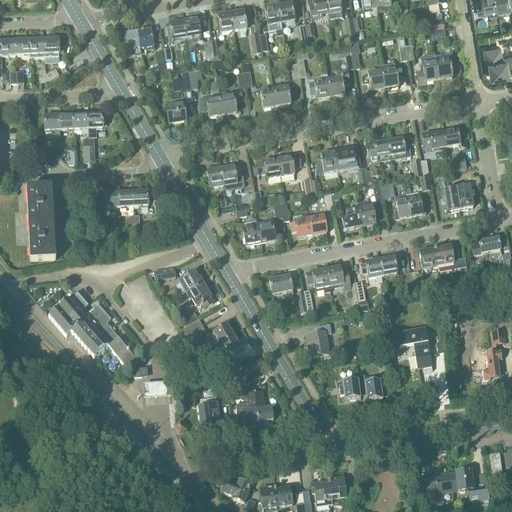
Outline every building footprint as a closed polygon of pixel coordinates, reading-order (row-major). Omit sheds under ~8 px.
[(378,17),(377,12),(375,0),(360,0),(363,14),(371,13),(372,18),(378,17)] [(389,0),(375,0),(377,12),(391,9),(389,0)] [(498,12),(496,0),(483,0),(485,7),(485,10),(486,12),(486,15),(490,14),(490,17),(491,17),(499,16),(498,12)] [(511,0),(496,0),(498,12),(499,16),(511,13),(511,12),(511,6),(511,5),(511,0)] [(339,1),(326,3),(329,22),(329,23),(342,21),(341,16),(339,1)] [(314,2),(308,3),(311,23),(322,21),(322,23),(329,22),(326,3),(314,5),(314,2)] [(287,8),(279,9),(281,26),(288,25),(288,29),(295,28),(292,6),(291,6),(291,8),(287,9),(287,8)] [(478,16),(486,15),(486,12),(485,10),(485,7),(477,8),(478,16)] [(281,26),(279,9),(278,9),(278,8),(278,11),(274,11),(274,10),(265,11),(264,11),(266,23),(262,24),(264,35),(276,33),(282,32),(281,26)] [(406,25),(407,28),(410,27),(409,24),(412,24),(410,12),(404,13),(406,25)] [(231,16),(234,33),(247,31),(244,14),(231,16)] [(402,14),(396,15),(400,38),(407,37),(405,25),(404,25),(402,14)] [(221,35),(234,33),(231,16),(218,19),(221,35)] [(349,48),(356,47),(356,46),(352,21),(344,23),(348,48),(349,48)] [(360,21),(353,22),(355,33),(362,32),(360,21)] [(197,22),(184,24),(186,40),(187,44),(200,42),(204,41),(201,23),(197,24),(197,22)] [(170,29),(166,29),(169,46),(173,45),(173,43),(180,41),(181,45),(187,44),(186,40),(184,24),(170,27),(170,29)] [(432,33),(444,31),(443,24),(431,26),(432,33)] [(306,28),(308,40),(314,39),(312,27),(306,28)] [(309,52),(305,28),(299,29),(302,53),(309,52)] [(141,34),(137,34),(141,57),(146,57),(145,50),(153,49),(152,41),(154,41),(153,33),(151,33),(151,32),(143,34),(143,33),(140,33),(141,34)] [(432,41),(445,39),(444,32),(431,34),(432,41)] [(141,57),(137,34),(125,36),(124,44),(127,45),(128,54),(129,54),(130,59),(141,57)] [(260,55),(257,37),(251,38),(254,57),(260,55)] [(265,37),(259,38),(261,54),(268,53),(265,37)] [(58,41),(44,42),(45,60),(59,59),(58,55),(59,55),(58,41)] [(16,58),(30,57),(30,42),(15,43),(16,58)] [(30,61),(45,60),(44,42),(30,42),(30,57),(30,61)] [(1,58),(16,58),(15,43),(1,44),(1,58)] [(218,43),(212,44),(215,63),(221,62),(218,43)] [(213,60),(210,44),(204,45),(207,61),(213,60)] [(356,47),(349,48),(351,57),(357,56),(358,57),(360,56),(358,46),(356,46),(356,47)] [(405,49),(407,63),(414,62),(411,48),(405,49)] [(492,69),(493,78),(510,76),(510,74),(511,73),(511,56),(502,58),(500,48),(484,50),(488,70),(492,69)] [(401,64),(407,63),(405,49),(398,50),(401,64)] [(163,51),(165,62),(165,63),(172,62),(170,50),(163,51)] [(436,64),(439,82),(452,80),(451,73),(455,73),(452,55),(443,57),(444,63),(436,64)] [(358,57),(357,56),(351,57),(354,72),(360,71),(358,57)] [(347,73),(354,72),(351,57),(344,58),(347,72),(347,73)] [(426,85),(439,82),(436,64),(435,59),(429,60),(430,65),(422,67),(423,74),(417,75),(420,88),(426,87),(426,85)] [(157,64),(158,71),(159,78),(168,77),(165,63),(165,62),(157,64)] [(297,66),(299,81),(306,80),(303,62),(296,63),(297,66)] [(293,82),(299,81),(297,66),(291,67),(293,82)] [(382,74),(385,91),(398,89),(395,71),(394,66),(381,68),(382,74)] [(146,80),(159,78),(158,71),(145,74),(146,80)] [(55,72),(46,77),(46,85),(59,78),(55,72)] [(337,81),(328,83),(331,101),(344,98),(343,88),(350,87),(347,73),(347,72),(336,74),(337,81)] [(188,74),(191,92),(198,91),(195,73),(188,74)] [(185,93),(191,92),(188,74),(182,75),(185,93)] [(371,94),(385,91),(382,74),(368,76),(371,94)] [(250,75),(244,76),(246,90),(252,89),(250,75)] [(240,91),(246,90),(244,76),(237,77),(240,91)] [(317,103),(331,101),(328,83),(327,78),(321,79),(321,84),(308,86),(310,99),(316,98),(317,103)] [(288,89),(274,91),(277,109),(291,107),(288,89)] [(263,112),(277,109),(274,91),(260,94),(263,112)] [(220,95),(224,118),(237,116),(235,106),(242,105),(241,94),(233,95),(233,98),(227,99),(226,94),(220,95)] [(209,121),(224,118),(220,95),(213,97),(214,101),(208,103),(207,100),(200,101),(202,114),(208,113),(209,121)] [(184,110),(185,110),(184,101),(172,102),(172,109),(167,109),(170,127),(186,125),(184,110)] [(82,137),(88,137),(88,117),(80,117),(80,115),(74,115),(74,117),(74,132),(82,132),(82,137)] [(88,137),(88,141),(89,149),(94,149),(94,140),(95,140),(95,131),(103,131),(102,116),(88,117),(88,137)] [(60,133),(74,132),(74,117),(59,118),(60,133)] [(54,133),(55,142),(60,142),(60,133),(59,118),(44,119),(45,133),(54,133)] [(457,132),(443,134),(446,149),(458,147),(459,151),(466,150),(464,137),(458,138),(457,132)] [(443,134),(420,138),(423,153),(446,149),(443,134)] [(395,142),(388,143),(391,163),(410,159),(408,148),(403,148),(402,141),(401,141),(401,139),(395,140),(395,142)] [(380,164),(391,163),(388,143),(373,146),(367,148),(366,146),(369,163),(371,163),(372,168),(370,169),(370,173),(371,173),(372,179),(378,178),(377,170),(376,170),(375,168),(380,167),(380,164)] [(347,152),(334,154),(337,174),(350,172),(347,152)] [(337,174),(334,154),(320,157),(321,162),(319,163),(318,163),(317,163),(317,164),(317,165),(315,176),(316,177),(324,176),(324,177),(337,174)] [(281,162),(278,163),(281,179),(294,177),(293,168),(301,167),(299,157),(290,158),(291,159),(290,159),(290,160),(281,161),(281,162)] [(267,182),(281,179),(278,163),(274,164),(274,163),(265,164),(264,164),(264,165),(260,166),(260,168),(257,169),(258,177),(266,176),(267,182)] [(420,164),(422,180),(429,179),(426,163),(420,164)] [(414,181),(422,180),(419,164),(411,165),(414,181)] [(450,175),(466,172),(465,166),(449,169),(450,175)] [(221,172),(223,189),(224,192),(243,189),(242,180),(236,181),(234,168),(233,169),(225,171),(225,172),(221,172)] [(210,191),(223,189),(221,172),(216,173),(216,172),(214,172),(213,169),(206,170),(207,173),(210,191)] [(371,173),(370,173),(365,174),(368,190),(374,189),(372,179),(371,173)] [(359,175),(361,191),(368,190),(365,174),(359,175)] [(428,179),(420,180),(422,194),(431,193),(428,179)] [(307,201),(313,200),(310,181),(303,183),(307,201)] [(317,183),(311,184),(313,199),(320,198),(317,183)] [(382,201),(390,200),(387,186),(379,188),(382,201)] [(383,208),(382,201),(379,188),(373,190),(377,209),(383,208)] [(469,190),(456,192),(460,213),(472,211),(471,200),(473,200),(472,196),(470,196),(469,190)] [(51,191),(27,192),(30,264),(55,262),(51,191)] [(133,195),(134,209),(148,209),(148,204),(154,204),(154,192),(146,192),(146,194),(133,195)] [(447,215),(460,213),(456,192),(443,194),(444,201),(442,201),(443,205),(445,205),(447,215)] [(253,195),(256,210),(262,209),(260,194),(253,195)] [(105,210),(119,210),(119,195),(104,196),(104,202),(90,202),(91,216),(105,216),(105,210)] [(119,210),(134,209),(133,195),(119,195),(119,210)] [(249,211),(256,210),(253,195),(247,196),(249,211)] [(331,196),(333,211),(340,210),(337,195),(331,196)] [(416,195),(407,197),(411,219),(422,217),(425,216),(423,208),(422,202),(419,202),(418,195),(416,195)] [(326,212),(333,211),(331,196),(324,197),(326,212)] [(396,222),(411,219),(407,197),(395,199),(397,213),(394,213),(396,222)] [(222,216),(233,214),(232,208),(227,209),(226,203),(220,204),(222,216)] [(357,205),(358,210),(361,227),(375,224),(372,208),(369,208),(368,203),(357,205)] [(286,205),(280,206),(282,220),(283,224),(290,223),(286,205)] [(282,220),(280,206),(273,207),(276,221),(282,220)] [(353,228),(361,227),(358,210),(345,213),(346,220),(342,221),(344,232),(354,231),(353,228)] [(237,220),(247,219),(246,212),(236,214),(237,220)] [(312,238),(313,238),(327,235),(323,219),(323,215),(316,217),(316,215),(309,217),(312,236),(311,236),(312,238)] [(309,217),(301,218),(302,223),(294,224),(290,225),(292,235),(296,234),(298,241),(312,238),(311,236),(312,236),(309,217)] [(246,247),(261,245),(258,228),(257,228),(256,223),(244,225),(244,230),(243,231),(246,247)] [(258,228),(261,245),(266,244),(266,245),(275,244),(272,225),(258,228)] [(473,257),(500,252),(498,240),(479,244),(479,247),(472,248),(473,257)] [(434,252),(438,269),(438,274),(459,270),(461,278),(467,277),(465,262),(453,265),(450,249),(434,252)] [(422,271),(438,269),(434,252),(419,255),(422,271)] [(511,270),(510,256),(502,257),(505,278),(511,276),(511,270)] [(394,260),(379,263),(382,279),(397,276),(394,260)] [(368,281),(382,279),(379,263),(365,266),(361,267),(362,276),(367,275),(368,281)] [(174,270),(153,274),(155,284),(176,280),(174,270)] [(340,270),(326,272),(329,290),(347,286),(348,284),(347,275),(341,276),(340,270)] [(330,291),(329,290),(326,272),(313,275),(313,274),(306,276),(308,286),(314,285),(315,292),(323,291),(324,296),(330,294),(329,292),(330,291)] [(411,276),(415,293),(421,292),(418,274),(411,276)] [(179,283),(187,296),(201,287),(194,275),(179,283)] [(410,276),(404,277),(406,288),(412,287),(410,276)] [(286,298),(293,297),(289,279),(269,282),(272,297),(286,294),(286,298)] [(362,284),(355,285),(359,305),(365,304),(362,284)] [(358,305),(354,285),(349,287),(352,306),(358,305)] [(201,287),(187,296),(187,297),(189,296),(196,308),(201,305),(204,310),(214,305),(211,300),(203,286),(201,287)] [(309,293),(303,294),(307,315),(313,314),(309,293)] [(76,294),(48,318),(48,319),(66,339),(71,335),(94,360),(107,348),(128,371),(137,362),(131,354),(103,324),(95,331),(82,316),(89,309),(76,294)] [(297,296),(300,316),(306,315),(303,295),(297,296)] [(511,307),(503,309),(506,328),(511,327),(511,307)] [(197,323),(193,317),(182,323),(186,330),(197,323)] [(181,332),(185,338),(202,328),(198,322),(197,323),(186,330),(181,332)] [(216,341),(220,348),(234,340),(227,327),(213,335),(206,339),(210,345),(215,343),(214,342),(216,341)] [(325,338),(331,336),(330,327),(316,329),(317,337),(305,339),(307,347),(310,347),(312,360),(316,359),(317,360),(319,360),(319,359),(329,357),(325,338)] [(185,338),(188,343),(194,340),(205,333),(202,328),(185,338)] [(417,372),(432,369),(425,332),(396,337),(398,351),(413,348),(417,372)] [(500,354),(499,354),(498,346),(505,346),(503,333),(497,334),(497,337),(491,338),(493,355),(486,356),(487,359),(475,360),(476,369),(488,368),(488,372),(483,373),(484,382),(490,381),(490,380),(499,379),(498,367),(499,367),(499,363),(501,362),(500,354)] [(234,340),(220,348),(215,351),(221,360),(226,357),(227,359),(241,351),(234,340)] [(442,344),(436,345),(438,356),(444,355),(442,344)] [(246,364),(252,375),(258,371),(253,360),(246,364)] [(146,371),(133,372),(134,379),(142,379),(141,375),(146,375),(146,371)] [(233,375),(226,376),(227,388),(234,387),(233,375)] [(343,387),(339,388),(340,397),(344,397),(345,403),(360,401),(360,395),(365,394),(364,385),(364,380),(363,378),(352,379),(353,383),(342,384),(343,387)] [(379,378),(364,380),(364,385),(365,394),(367,404),(371,404),(371,407),(379,406),(378,403),(382,402),(381,396),(388,395),(386,379),(379,380),(379,378)] [(174,383),(142,385),(143,400),(175,398),(174,383)] [(262,394),(255,395),(259,427),(269,426),(268,423),(273,422),(271,409),(264,410),(262,394)] [(248,406),(236,408),(237,420),(238,420),(243,420),(244,426),(249,426),(249,429),(259,427),(255,395),(246,396),(248,406)] [(215,397),(216,405),(198,407),(200,425),(205,425),(206,431),(220,429),(217,408),(228,407),(227,396),(215,397)] [(185,432),(180,425),(175,429),(180,436),(185,432)] [(470,473),(456,474),(456,475),(458,492),(458,493),(459,493),(460,495),(465,494),(466,492),(469,492),(470,501),(479,500),(479,503),(488,501),(487,489),(474,491),(473,483),(471,483),(471,480),(470,473)] [(450,476),(427,479),(427,480),(429,496),(430,506),(433,508),(440,507),(442,504),(441,494),(452,493),(458,492),(456,475),(450,476)] [(329,483),(329,484),(331,503),(332,508),(342,510),(341,511),(348,511),(352,503),(346,501),(343,481),(329,483)] [(244,505),(251,488),(238,483),(237,487),(225,483),(221,494),(233,498),(232,500),(244,505)] [(331,503),(329,484),(328,484),(328,486),(314,488),(317,510),(332,508),(331,503)] [(276,511),(274,491),(274,490),(260,492),(262,511),(276,511)] [(274,491),(276,511),(291,511),(289,508),(292,508),(290,491),(276,493),(275,491),(274,491)] [(252,511),(255,504),(249,502),(245,511),(252,511)]
